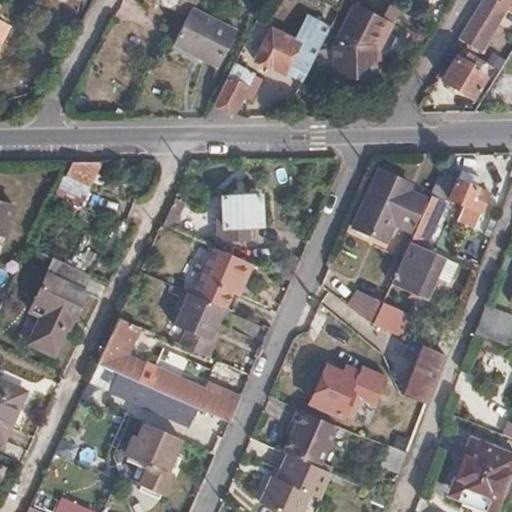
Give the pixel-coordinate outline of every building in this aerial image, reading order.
[(151,0),(174,11),(176,8),(179,0),(151,0)] [(263,0),(258,12),(268,17),(276,0),(263,0)] [(511,0),(480,0),(458,35),(471,43),(486,22),(494,27),(507,5),(511,7),(511,0)] [(317,48),(303,76),(371,75),(371,45),(372,44),(384,21),(353,5),(331,47),(317,48)] [(215,65),(233,29),(189,7),(171,43),(215,65)] [(384,21),(372,44),(382,50),(395,27),(384,21)] [(486,22),(471,43),(480,49),(494,27),(486,22)] [(275,65),(301,79),(303,76),(317,48),(319,45),(296,33),(294,38),(270,26),(254,58),(273,68),(275,65)] [(467,64),(470,58),(461,52),(443,80),(472,97),(486,76),(467,64)] [(232,62),(213,100),(233,110),(241,95),(248,99),(260,76),(232,62)] [(89,190),(102,163),(73,163),(65,178),(89,190)] [(481,181),(462,172),(450,199),(465,205),(459,219),(463,221),(467,216),(470,218),(475,209),(481,212),(489,194),(477,190),(481,181)] [(419,219),(427,202),(409,192),(412,186),(381,173),(353,229),(386,243),(395,226),(409,232),(416,218),(419,219)] [(454,181),(440,174),(427,202),(419,219),(409,241),(426,248),(445,205),(443,204),(454,181)] [(236,227),(236,234),(248,234),(248,228),(261,227),(261,197),(223,198),(224,227),(236,227)] [(13,210),(0,206),(0,237),(5,239),(13,210)] [(473,270),(482,248),(462,239),(452,260),(473,270)] [(441,259),(408,244),(389,286),(423,302),(432,280),(433,280),(441,259)] [(243,281),(250,265),(210,246),(189,293),(221,308),(230,287),(235,277),(243,281)] [(465,270),(441,259),(433,280),(458,290),(465,270)] [(79,290),(86,275),(55,261),(36,300),(46,306),(41,317),(28,343),(53,355),(64,328),(58,325),(63,314),(74,318),(85,293),(79,290)] [(239,291),(243,281),(235,277),(230,287),(239,291)] [(219,324),(225,310),(221,308),(189,293),(167,340),(200,355),(206,342),(211,342),(219,324)] [(352,296),(346,314),(372,325),(379,308),(352,296)] [(46,306),(36,300),(31,312),(41,317),(46,306)] [(372,325),(401,338),(411,316),(382,303),(379,308),(372,325)] [(511,330),(511,318),(486,309),(475,336),(506,347),(511,330)] [(68,330),(74,318),(63,314),(58,325),(64,328),(68,330)] [(138,327),(118,318),(96,365),(116,374),(138,327)] [(200,355),(210,360),(225,326),(219,324),(211,342),(206,342),(200,355)] [(408,397),(427,405),(445,356),(422,346),(404,396),(408,397)] [(203,394),(154,371),(147,388),(195,410),(227,425),(239,399),(207,385),(203,394)] [(350,378),(334,371),(318,406),(352,421),(361,398),(357,396),(365,378),(353,372),(350,378)] [(187,427),(195,410),(147,388),(116,374),(108,392),(187,427)] [(26,393),(0,380),(0,439),(4,441),(26,393)] [(415,435),(427,405),(408,397),(404,408),(409,411),(402,430),(415,435)] [(321,468),(340,427),(339,427),(300,410),(283,452),(293,456),(321,468)] [(166,473),(181,441),(146,424),(139,437),(133,435),(125,454),(149,465),(137,491),(161,500),(172,475),(166,473)] [(398,439),(411,445),(413,440),(399,435),(398,439)] [(499,507),(511,472),(511,456),(472,442),(454,490),(499,507)] [(317,496),(326,470),(321,468),(293,456),(282,480),(272,476),(261,503),(280,511),(315,511),(320,497),(317,496)]
